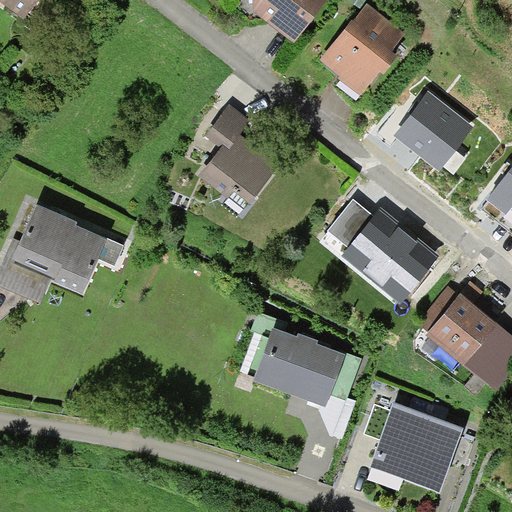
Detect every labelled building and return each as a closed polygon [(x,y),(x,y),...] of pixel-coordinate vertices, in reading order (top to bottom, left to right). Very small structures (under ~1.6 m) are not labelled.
[(0,0),(0,2),(24,21),(38,0),(0,0)] [(252,0),(254,15),(294,45),(328,0),(252,0)] [(406,35),(367,5),(320,62),(341,79),(339,81),(361,99),(380,75),(384,77),(398,59),(391,54),(406,35)] [(475,128),(429,93),(419,107),(394,139),(440,174),(475,128)] [(229,153),(241,137),(251,124),(229,108),(205,138),(221,150),(223,148),(229,153)] [(248,143),(241,137),(229,153),(223,148),(221,150),(200,178),(229,200),(233,194),(249,207),(280,167),(248,143)] [(511,168),(511,169),(485,202),(507,220),(511,213),(511,168)] [(348,250),(373,217),(353,201),(328,234),(348,250)] [(77,225),(36,207),(21,242),(11,264),(38,276),(51,281),(55,283),(54,284),(83,297),(107,242),(76,228),(77,225)] [(348,250),(341,258),(402,307),(441,258),(380,209),(373,217),(348,250)] [(11,264),(21,242),(14,239),(0,270),(0,287),(41,305),(51,281),(38,276),(11,264)] [(418,325),(430,334),(460,296),(449,287),(418,325)] [(430,334),(427,338),(465,368),(498,327),(481,313),(460,296),(430,334)] [(498,394),(511,376),(511,338),(498,327),(465,368),(498,394)] [(298,340),(274,331),(254,383),(308,403),(315,406),(321,408),(326,410),(332,397),(346,358),(344,357),(317,347),(318,344),(299,337),(298,340)] [(345,354),(344,357),(346,358),(332,397),(347,403),(348,399),(362,360),(345,354)] [(347,403),(332,397),(326,410),(321,408),(320,411),(330,438),(333,438),(333,437),(343,441),(358,402),(348,399),(347,403)] [(381,442),(392,411),(375,405),(365,436),(381,442)] [(370,472),(404,484),(428,419),(413,414),(394,406),(392,411),(381,442),(370,472)] [(439,423),(428,419),(404,484),(440,497),(464,432),(439,423)]
